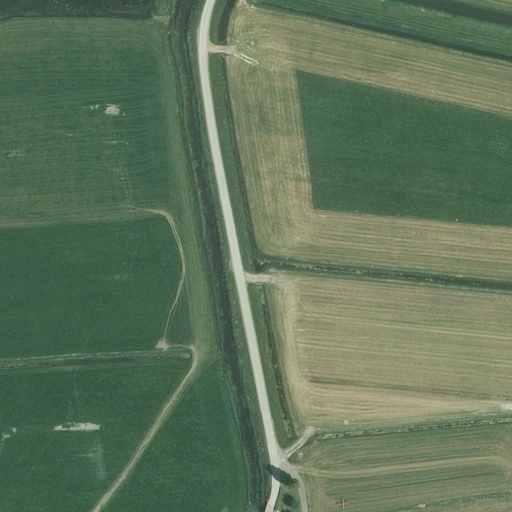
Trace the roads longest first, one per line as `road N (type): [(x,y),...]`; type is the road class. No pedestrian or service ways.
road 1 (tertiary): [(269,511),(275,464),(201,58),(210,0)]
road 2 (track): [(317,0),(511,40)]
